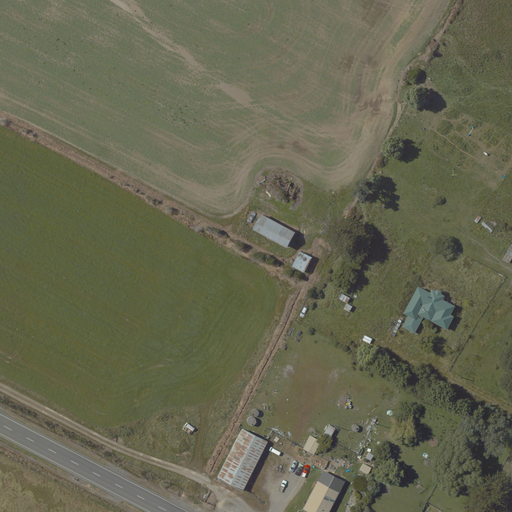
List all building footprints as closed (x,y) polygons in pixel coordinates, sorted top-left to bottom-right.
[(295,224),(261,207),(252,224),(286,241),(295,224)] [(494,232),(492,235),(501,242),(500,244),(504,247),(508,241),(494,232)] [(500,257),(509,262),(511,257),(511,239),(500,257)] [(303,268),(311,250),(300,245),(291,263),(303,268)] [(444,291),(431,283),(429,286),(419,280),(402,308),(409,312),(402,322),(415,330),(421,319),(430,325),(434,319),(446,326),(455,311),(449,307),(453,300),(442,293),(444,291)] [(336,296),(344,299),(341,306),(350,310),(353,304),(346,300),(349,293),(340,289),(336,296)] [(365,331),(360,338),(369,343),(374,336),(365,331)] [(254,440),(229,427),(203,476),(228,489),(254,440)] [(309,432),(301,446),(314,453),(321,439),(309,432)] [(362,459),(357,468),(366,473),(371,465),(362,459)] [(314,511),(331,480),(306,467),(285,507),(294,511),(314,511)]
